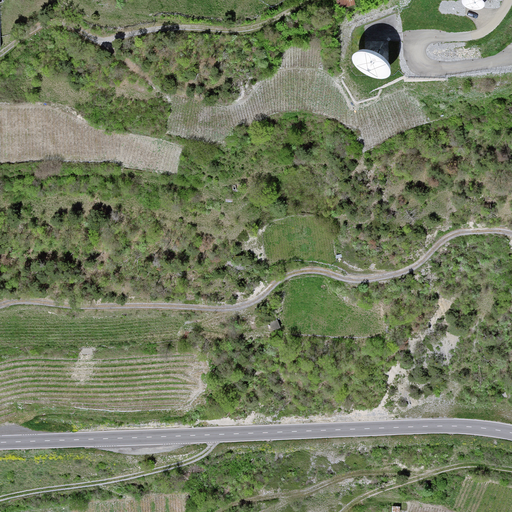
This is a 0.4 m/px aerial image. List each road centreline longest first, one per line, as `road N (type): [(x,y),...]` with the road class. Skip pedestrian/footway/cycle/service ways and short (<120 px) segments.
road 1 (track): [(0,304),(225,306),(299,270),(358,280),(405,269),(461,232),(511,234)]
road 2 (secondary): [(0,443),(441,426),(511,432)]
road 3 (track): [(313,0),(236,27),(157,27),(127,36),(63,24),(27,36),(0,58)]
